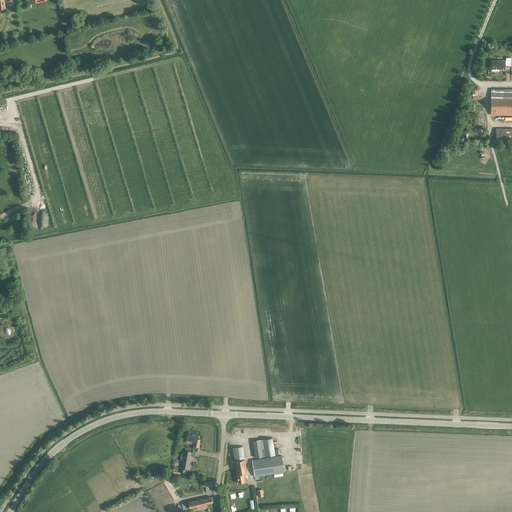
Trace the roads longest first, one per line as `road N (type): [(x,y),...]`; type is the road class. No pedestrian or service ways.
road 1 (tertiary): [(511,426),(224,414)]
road 2 (tertiary): [(224,414),(144,411),(98,422),(54,451),(10,511)]
